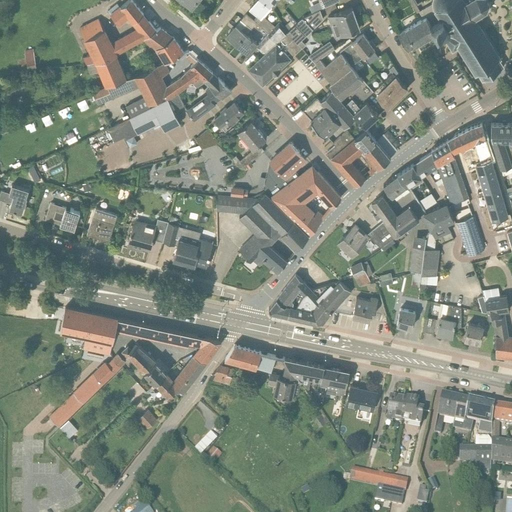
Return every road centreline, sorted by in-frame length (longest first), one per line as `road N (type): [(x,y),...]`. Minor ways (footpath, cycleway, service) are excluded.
road 1 (residential): [(0,227),(258,303)]
road 2 (primary): [(244,319),(0,267)]
road 3 (primary): [(0,278),(235,330)]
road 4 (tertiary): [(99,511),(235,330)]
road 5 (primary): [(235,330),(451,370)]
road 6 (tertiary): [(353,197),(199,43)]
road 7 (primary): [(451,370),(244,319)]
road 8 (residential): [(447,126),(369,0)]
road 9 (tertiary): [(258,303),(353,197)]
road 10 (unknown): [(27,511),(31,375)]
